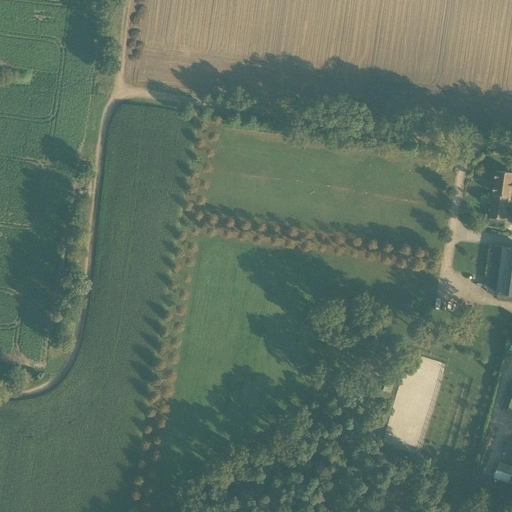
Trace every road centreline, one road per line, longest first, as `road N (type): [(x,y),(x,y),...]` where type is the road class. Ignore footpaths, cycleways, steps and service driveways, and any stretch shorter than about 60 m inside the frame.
road 1 (track): [(511,143),(118,92),(83,329),(49,382),(0,394)]
road 2 (unknown): [(481,138),(466,160),(451,228),(511,236)]
